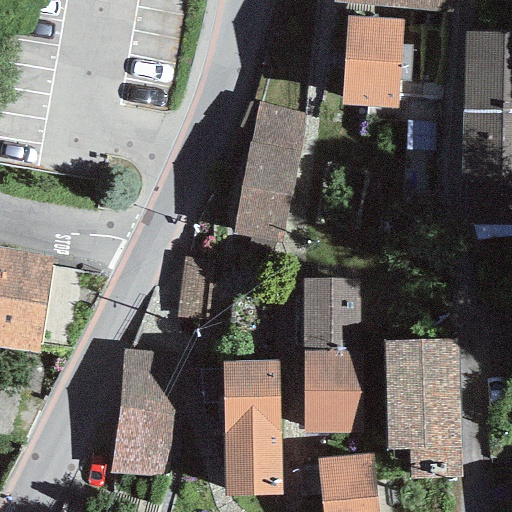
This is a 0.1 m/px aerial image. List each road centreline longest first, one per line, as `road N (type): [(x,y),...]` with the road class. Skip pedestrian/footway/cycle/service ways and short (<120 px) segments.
road 1 (tertiary): [(21,511),(149,245)]
road 2 (tertiary): [(149,245),(193,150),(240,0)]
road 3 (residential): [(149,245),(0,216)]
